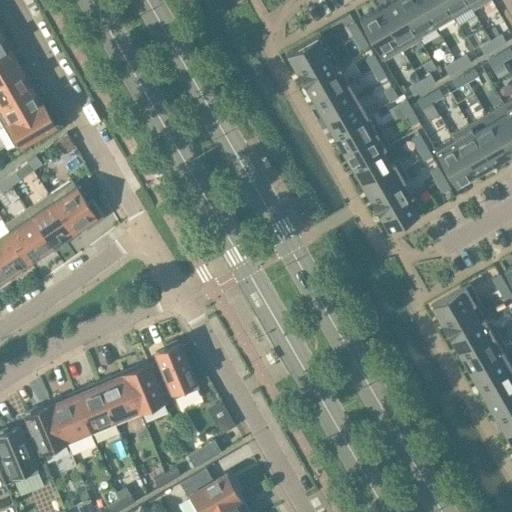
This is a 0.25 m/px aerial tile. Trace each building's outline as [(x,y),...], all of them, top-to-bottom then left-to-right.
[(396,0),(390,0),(378,7),(401,49),(419,39),(396,0)] [(420,0),(396,0),(419,39),(420,38),(418,34),(434,24),(420,0)] [(444,0),(420,0),(434,24),(452,14),(444,0)] [(444,0),(452,14),(458,24),(475,14),(472,8),(467,0),(444,0)] [(467,0),(472,8),(486,0),(467,0)] [(359,18),(383,59),(401,49),(378,7),(359,18)] [(354,22),(347,26),(353,37),(361,32),(354,22)] [(0,32),(0,56),(11,50),(0,32)] [(367,43),(361,32),(353,37),(360,47),(367,43)] [(320,33),(286,53),(296,70),(330,50),(320,33)] [(501,33),(490,40),(495,47),(505,41),(501,33)] [(484,53),(495,47),(490,40),(479,46),(484,53)] [(511,52),(509,47),(498,53),(502,60),(511,54),(511,52)] [(11,50),(0,56),(0,79),(21,68),(11,50)] [(330,50),(296,70),(305,86),(339,66),(330,50)] [(491,67),(502,60),(498,53),(487,59),(491,67)] [(379,64),(373,54),(365,58),(372,69),(379,64)] [(466,54),(455,60),(459,67),(470,61),(466,54)] [(448,74),(459,67),(455,60),(444,66),(448,74)] [(385,75),(379,64),(372,69),(378,79),(385,75)] [(339,66),(305,86),(314,102),(348,82),(339,66)] [(478,74),(473,67),(463,73),(467,81),(478,74)] [(21,68),(0,79),(0,103),(31,85),(21,68)] [(456,87),(467,81),(463,73),(452,79),(456,87)] [(430,74),(420,80),(424,88),(435,81),(430,74)] [(413,94),(424,88),(420,80),(409,86),(413,94)] [(348,82),(314,102),(324,117),(357,98),(348,82)] [(31,85),(0,103),(0,121),(2,125),(42,102),(41,102),(31,85)] [(397,96),(391,85),(384,90),(390,101),(397,96)] [(442,95),(438,87),(427,94),(431,101),(442,95)] [(431,101),(427,94),(416,100),(421,107),(431,101)] [(511,96),(503,102),(511,118),(511,96)] [(357,98),(324,117),(333,133),(371,111),(370,111),(366,113),(357,98)] [(412,109),(405,99),(398,103),(404,114),(412,109)] [(42,102),(2,125),(14,146),(54,123),(42,102)] [(511,118),(503,102),(485,112),(509,153),(511,151),(511,118)] [(418,120),(412,109),(404,114),(410,124),(418,120)] [(371,111),(333,133),(342,149),(380,127),(371,111)] [(485,112),(467,122),(491,164),(509,153),(485,112)] [(467,122),(450,133),(473,174),(491,164),(467,122)] [(380,127),(342,149),(351,165),(389,143),(380,127)] [(411,138),(418,148),(425,144),(419,133),(411,138)] [(441,143),(434,147),(455,184),(473,174),(450,133),(449,133),(451,137),(441,143)] [(389,143),(351,165),(360,181),(398,159),(390,163),(381,149),(390,144),(389,143)] [(431,155),(425,144),(418,148),(424,159),(431,155)] [(36,154),(26,161),(32,169),(42,162),(36,154)] [(398,159),(360,181),(366,191),(369,197),(408,175),(398,159)] [(443,176),(437,165),(430,169),(436,180),(443,176)] [(3,178),(9,186),(21,178),(15,170),(3,178)] [(408,175),(369,197),(379,213),(413,194),(404,178),(408,176),(408,175)] [(449,187),(443,176),(436,180),(442,191),(449,187)] [(9,186),(3,178),(0,180),(0,189),(1,191),(9,186)] [(71,178),(48,193),(73,230),(83,223),(86,228),(104,216),(91,198),(86,201),(71,178)] [(73,230),(48,193),(26,208),(54,249),(66,241),(63,236),(73,230)] [(413,194),(379,213),(388,230),(422,210),(413,194)] [(4,222),(29,259),(39,252),(42,257),(54,249),(26,208),(4,222)] [(0,235),(0,262),(10,278),(22,271),(19,266),(29,259),(4,222),(4,223),(8,230),(0,235)] [(0,285),(10,278),(0,262),(0,285)] [(505,284),(499,273),(491,277),(498,288),(505,284)] [(441,321),(479,299),(469,282),(431,304),(441,321)] [(511,295),(505,284),(498,288),(504,299),(511,295)] [(450,337),(484,317),(475,302),(479,300),(479,299),(441,321),(450,337)] [(459,353),(497,331),(497,330),(493,333),(484,317),(450,337),(459,353)] [(468,369),(506,347),(497,331),(459,353),(468,369)] [(166,346),(155,351),(174,397),(198,387),(194,378),(203,373),(186,342),(180,345),(179,341),(178,342),(176,338),(165,343),(166,346)] [(477,385),(511,365),(503,350),(507,348),(506,347),(468,369),(477,385)] [(122,369),(140,413),(165,402),(147,359),(134,364),(136,367),(124,372),(123,369),(122,369)] [(486,401),(511,386),(511,366),(511,365),(477,385),(486,401)] [(116,423),(140,413),(122,369),(121,370),(123,372),(111,377),(110,374),(98,379),(116,423)] [(91,433),(116,423),(98,379),(86,385),(87,387),(75,392),(74,389),(73,390),(91,433)] [(496,417),(511,407),(511,386),(486,401),(496,417)] [(67,443),(91,433),(73,390),(74,393),(62,398),(61,395),(49,400),(67,443)] [(67,443),(49,400),(48,400),(50,403),(38,408),(37,405),(24,410),(42,453),(67,443)] [(505,433),(511,428),(511,407),(496,417),(505,433)] [(229,415),(219,421),(225,430),(235,424),(229,415)] [(0,428),(0,446),(5,458),(1,459),(7,472),(10,471),(14,481),(38,471),(19,425),(8,429),(6,426),(0,428)] [(187,453),(194,466),(221,451),(213,438),(187,453)] [(176,466),(165,472),(169,480),(181,473),(176,466)] [(179,481),(196,511),(209,511),(240,494),(234,483),(231,484),(224,472),(212,479),(205,466),(179,481)] [(169,480),(165,472),(154,479),(158,486),(169,480)] [(129,492),(119,498),(123,507),(134,500),(129,492)] [(209,511),(247,511),(244,507),(247,506),(240,494),(209,511)] [(113,511),(123,507),(119,498),(107,505),(111,511),(113,511)]
